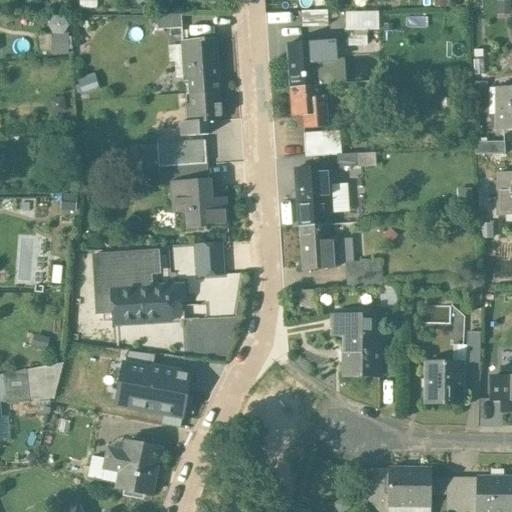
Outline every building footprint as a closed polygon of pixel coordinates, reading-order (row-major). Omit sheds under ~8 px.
[(325,12),(324,0),(301,0),(301,13),(325,12)] [(510,2),(496,2),(496,16),(511,15),(510,2)] [(375,27),(375,9),(344,10),(344,29),(375,27)] [(328,27),(328,12),(325,12),(301,13),(301,27),(328,27)] [(182,29),(181,14),(156,14),(157,31),(182,29)] [(49,52),(66,51),(64,15),(47,16),(49,52)] [(367,45),(366,30),(345,30),(346,46),(367,45)] [(216,40),(182,42),(183,63),(175,63),(176,79),(184,79),(184,82),(189,82),(190,95),(219,93),(216,40)] [(323,44),(300,45),(301,58),(288,58),(290,88),(319,86),(318,72),(325,72),(323,44)] [(290,88),(292,117),(306,116),(307,128),(304,128),(304,129),(328,127),(326,98),(321,98),(320,86),(319,86),(290,88)] [(511,88),(497,89),(497,130),(511,130),(511,88)] [(219,93),(190,95),(190,107),(186,107),(188,137),(209,135),(208,123),(222,122),(220,93),(219,93)] [(383,118),(357,120),(358,131),(364,131),(365,136),(384,135),(383,118)] [(339,132),(304,134),(305,157),(337,155),(341,155),(339,132)] [(175,138),(165,139),(166,150),(176,150),(175,138)] [(505,155),(504,142),(474,143),(475,155),(505,155)] [(381,153),(359,154),(341,155),(337,155),(338,168),(382,165),(381,153)] [(207,164),(159,168),(160,185),(171,184),(171,183),(208,181),(207,164)] [(316,168),(296,170),(300,228),(328,226),(326,189),(318,190),(316,168)] [(511,174),(498,174),(498,216),(511,215),(511,174)] [(208,181),(171,183),(171,184),(173,215),(175,215),(176,231),(229,228),(227,200),(212,201),(211,181),(208,181)] [(472,189),(458,189),(458,209),(473,209),(472,189)] [(300,228),(299,228),(302,270),(337,268),(335,238),(330,239),(329,226),(329,227),(328,226),(300,228)] [(389,228),(381,237),(390,244),(398,235),(389,228)] [(223,245),(197,247),(199,279),(225,277),(223,245)] [(158,253),(95,256),(99,313),(114,312),(115,327),(170,323),(170,324),(172,324),(170,288),(151,289),(150,275),(159,274),(158,253)] [(381,261),(345,263),(347,288),(383,286),(381,261)] [(369,316),(334,316),(334,336),(344,336),(343,378),(380,378),(380,350),(374,350),(375,336),(369,336),(369,316)] [(480,334),(467,334),(466,364),(479,364),(480,334)] [(173,359),(136,354),(134,368),(152,370),(171,373),(173,359)] [(457,363),(426,363),(425,405),(462,406),(462,378),(457,378),(457,363)] [(63,365),(0,376),(0,403),(54,398),(63,365)] [(511,369),(503,370),(503,412),(511,411),(511,369)] [(171,373),(152,370),(152,371),(153,371),(146,407),(145,407),(145,408),(178,414),(186,376),(171,373)] [(160,448),(127,442),(125,452),(108,449),(106,460),(102,480),(119,484),(118,489),(150,496),(151,494),(148,494),(154,467),(156,467),(160,448)] [(106,460),(93,457),(89,478),(102,480),(106,460)] [(384,470),(360,470),(359,499),(383,500),(384,470)] [(430,472),(390,470),(389,500),(403,501),(403,507),(429,508),(430,472)] [(472,479),(447,478),(447,501),(472,501),(472,479)] [(511,511),(511,478),(477,479),(477,509),(491,509),(490,511),(511,511)]
